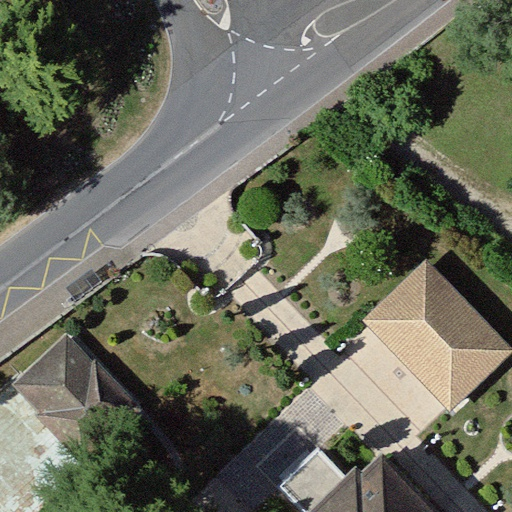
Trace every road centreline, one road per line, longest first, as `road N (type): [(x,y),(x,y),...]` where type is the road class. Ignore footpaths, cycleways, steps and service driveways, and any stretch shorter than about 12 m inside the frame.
road 1 (tertiary): [(0,287),(262,81)]
road 2 (tertiary): [(262,81),(376,0)]
